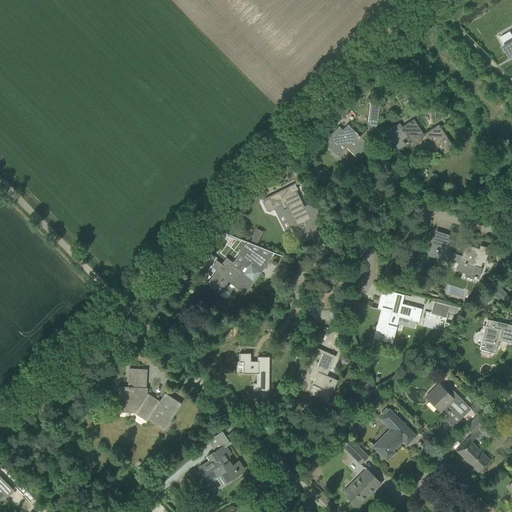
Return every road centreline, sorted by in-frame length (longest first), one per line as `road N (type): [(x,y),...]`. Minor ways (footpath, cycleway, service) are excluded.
road 1 (unclassified): [(327,511),(0,180)]
road 2 (track): [(421,0),(269,151)]
road 3 (track): [(118,300),(269,151)]
road 4 (residential): [(370,242),(368,280),(357,295),(335,314),(314,315),(295,291),(300,273),(333,243)]
road 5 (track): [(118,300),(0,416)]
road 6 (residential): [(511,236),(413,208),(370,242)]
